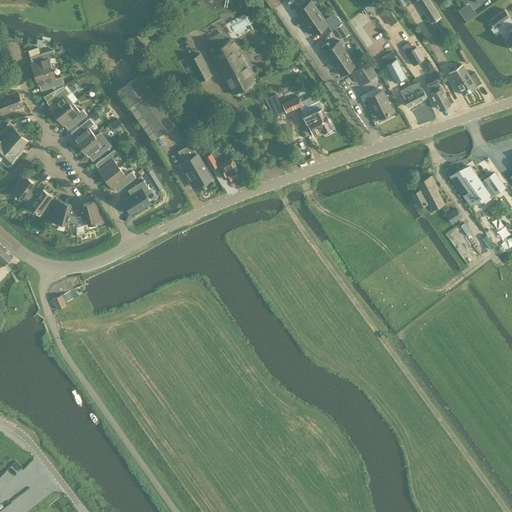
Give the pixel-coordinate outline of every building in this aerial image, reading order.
[(310,0),(305,4),(295,11),(312,35),(327,25),(331,31),(341,24),(333,13),(324,19),(311,0),(310,0)] [(417,0),(430,21),(440,15),(430,0),(417,0)] [(471,7),(461,14),(466,21),(475,14),(476,13),(471,7)] [(380,13),(390,26),(397,21),(387,8),(380,13)] [(504,10),(489,20),(493,26),(499,22),(503,28),(500,31),(505,38),(504,38),(511,49),(511,21),(508,16),(509,16),(504,10)] [(342,23),(335,28),(339,34),(346,29),(342,23)] [(254,81),(231,39),(210,51),(233,92),(254,81)] [(356,65),(339,40),(323,51),(340,76),(356,65)] [(413,48),(408,41),(401,46),(413,65),(423,59),(416,46),(413,48)] [(35,74),(52,69),(49,59),(55,57),(53,50),(30,57),(32,63),(31,64),(35,74)] [(396,58),(396,59),(392,51),(381,57),(385,64),(394,82),(406,76),(396,58)] [(199,55),(189,59),(192,67),(199,81),(211,75),(201,54),(199,55)] [(376,74),(368,61),(351,73),(359,86),(376,74)] [(480,81),(474,71),(468,74),(462,63),(449,71),(462,94),(475,86),(475,85),(480,81)] [(55,79),(52,69),(35,74),(38,85),(39,85),(41,91),(64,83),(62,77),(55,79)] [(151,140),(175,123),(140,73),(117,90),(128,106),(151,140)] [(440,109),(449,103),(454,100),(451,95),(446,97),(440,87),(441,87),(434,75),(426,80),(430,86),(433,91),(431,92),(440,109)] [(408,106),(426,97),(421,88),(420,88),(417,82),(400,91),(408,106)] [(53,91),(43,96),(47,101),(47,102),(51,107),(50,108),(57,116),(73,103),(67,95),(70,93),(65,87),(56,94),(53,91)] [(0,108),(2,114),(24,105),(18,91),(8,95),(6,89),(0,91),(0,108)] [(387,114),(393,111),(382,90),(366,98),(372,110),(374,109),(378,117),(386,113),(387,114)] [(275,94),(264,99),(274,117),(284,112),(275,94)] [(302,104),(298,96),(282,103),(286,112),(302,104)] [(318,101),(300,109),(303,116),(307,123),(305,124),(310,133),(311,132),(312,135),(322,130),(323,130),(325,131),(329,129),(331,127),(321,107),(318,101)] [(73,103),(57,116),(63,125),(64,124),(69,130),(87,115),(83,109),(80,111),(73,103)] [(90,118),(71,133),(75,138),(74,139),(81,147),(95,136),(89,128),(94,124),(90,118)] [(23,145),(28,139),(14,127),(2,141),(1,140),(0,141),(0,158),(8,165),(13,160),(14,161),(24,150),(23,148),(24,146),(23,145)] [(95,136),(81,147),(88,156),(89,155),(93,161),(112,146),(107,140),(101,132),(95,136)] [(203,181),(210,177),(190,143),(178,151),(184,161),(180,163),(185,172),(186,171),(195,187),(202,183),(203,184),(204,183),(203,181)] [(105,178),(120,167),(113,159),(118,155),(114,149),(95,164),(99,169),(98,170),(105,178)] [(212,153),(205,156),(211,168),(217,165),(212,153)] [(240,169),(240,167),(238,163),(235,162),(234,163),(231,158),(219,164),(222,169),(219,170),(223,177),(225,176),(227,180),(232,178),(231,177),(239,173),(237,170),(240,169)] [(460,169),(450,176),(470,204),(479,197),(481,200),(489,194),(490,196),(494,193),(504,186),(494,172),(484,179),(480,182),(469,166),(462,171),(460,169)] [(126,175),(120,167),(105,178),(112,187),(113,186),(117,192),(136,177),(132,171),(126,175)] [(26,201),(36,189),(31,186),(34,182),(23,174),(15,186),(13,184),(7,191),(15,197),(16,195),(21,198),(22,198),(26,201)] [(154,174),(149,177),(152,183),(157,179),(154,174)] [(432,208),(443,203),(436,189),(438,188),(431,175),(429,176),(429,177),(418,183),(421,189),(412,194),(418,206),(428,201),(432,208)] [(122,201),(130,213),(149,202),(145,195),(150,191),(143,181),(130,189),(133,194),(122,201)] [(40,193),(36,189),(26,201),(31,205),(36,209),(34,211),(42,217),(47,210),(45,208),(54,197),(43,189),(40,193)] [(511,192),(510,189),(503,194),(507,199),(511,196),(511,192)] [(52,214),(50,222),(59,224),(58,228),(64,230),(65,224),(66,223),(77,226),(77,210),(70,208),(71,204),(58,200),(55,214),(52,214)] [(77,210),(77,226),(88,223),(88,224),(94,222),(95,225),(104,222),(102,214),(99,214),(96,200),(83,204),(84,208),(77,210)] [(461,217),(455,208),(445,215),(451,223),(461,217)] [(0,243),(0,266),(3,264),(3,265),(12,254),(0,243)] [(61,295),(52,299),(56,309),(65,305),(61,295)]
